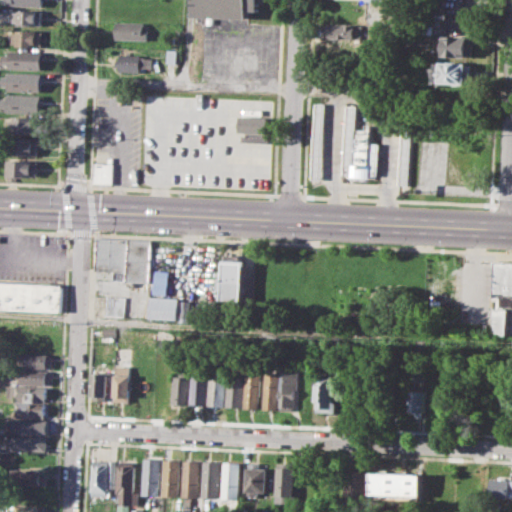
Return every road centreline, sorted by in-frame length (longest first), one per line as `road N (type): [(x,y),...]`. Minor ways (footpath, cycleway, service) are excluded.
road 1 (primary): [(0,205),(511,231)]
road 2 (residential): [(75,429),(511,450)]
road 3 (residential): [(80,209),(71,511)]
road 4 (residential): [(298,0),(289,219)]
road 5 (residential): [(82,0),(80,209)]
road 6 (residential): [(503,231),(511,59)]
